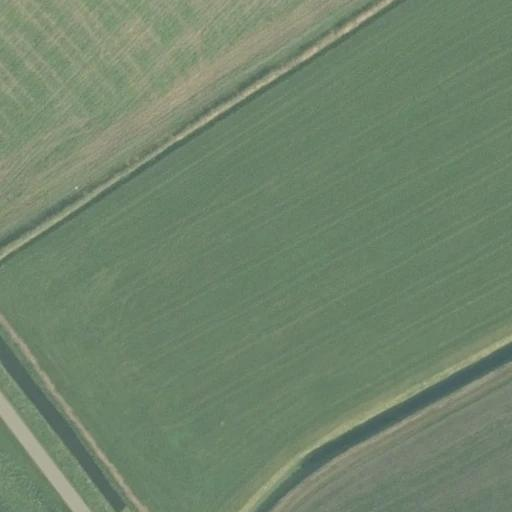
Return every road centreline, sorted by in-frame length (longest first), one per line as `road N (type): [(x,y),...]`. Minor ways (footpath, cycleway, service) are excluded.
road 1 (unknown): [(511,360),(319,467),(280,511)]
road 2 (unclassified): [(83,511),(0,402)]
